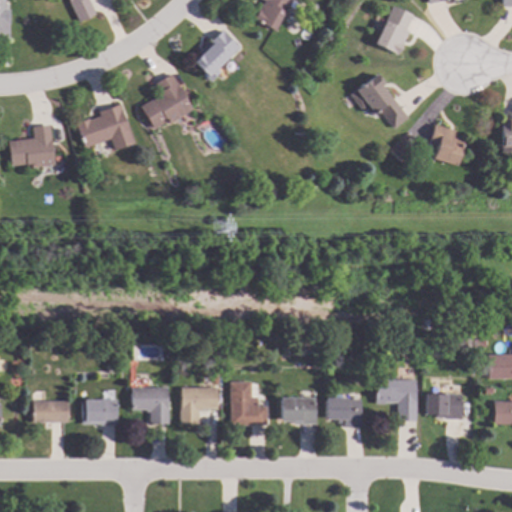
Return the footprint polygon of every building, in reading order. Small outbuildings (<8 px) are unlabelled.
[(86,0),(94,16),(78,24),(66,0),(86,0)] [(289,0),(272,32),(251,21),(262,2),(258,0),(289,0)] [(511,0),(511,8),(500,8),(500,0),(511,0)] [(411,16),(404,32),(407,33),(396,56),(373,45),(391,7),(411,16)] [(295,25),(296,29),(295,33),(290,34),(286,32),(285,28),(287,25),(291,23),(295,25)] [(237,50),(215,70),(219,74),(208,84),(190,65),(198,57),(196,54),(220,31),(237,50)] [(306,77),(300,80),(296,71),(302,69),(306,77)] [(191,111),(166,126),(164,122),(151,130),(138,108),(155,98),(154,95),(157,92),(153,84),(169,75),(191,111)] [(382,85),(381,86),(406,119),(391,130),(377,112),(370,118),(364,110),(360,113),(348,96),(375,75),(382,85)] [(132,144),(112,152),(108,140),(81,150),(72,125),(87,119),(88,121),(97,117),(96,113),(118,105),(132,144)] [(511,148),(500,148),(500,123),(511,122),(511,148)] [(433,125),(453,131),(451,138),(462,142),(455,168),(431,160),(435,146),(427,143),(433,125)] [(51,166),(23,169),(23,166),(8,168),(5,142),(31,140),(30,128),(47,126),(51,166)] [(412,150),(400,164),(387,152),(399,139),(412,150)] [(246,182),(236,182),(236,174),(246,173),(246,182)] [(467,349),(458,349),(458,338),(467,339),(467,349)] [(511,378),(486,378),(486,355),(511,355),(511,378)] [(413,423),(394,423),(395,405),(372,405),(373,381),(413,381),(413,423)] [(249,399),(255,398),(256,408),(264,408),(264,425),(228,426),(228,384),(249,384),(249,399)] [(167,426),(148,427),(147,414),(144,414),(144,411),(130,411),(129,390),(165,389),(167,426)] [(214,411),(199,411),(199,412),(196,412),(196,426),(177,426),(177,389),(214,389),(214,411)] [(459,421),(441,421),(441,419),(433,419),(433,418),(423,418),(423,396),(443,396),(443,394),(459,394),(459,421)] [(314,425),(291,426),(291,423),(278,424),(278,399),(313,398),(314,425)] [(358,429),(341,429),(341,425),(335,425),(335,421),(323,421),(323,400),(359,400),(358,429)] [(115,427),(79,426),(79,402),(99,402),(99,401),(115,401),(115,427)] [(65,424),(30,424),(30,403),(65,402),(65,424)] [(511,426),(490,426),(491,403),(511,403),(511,426)]
